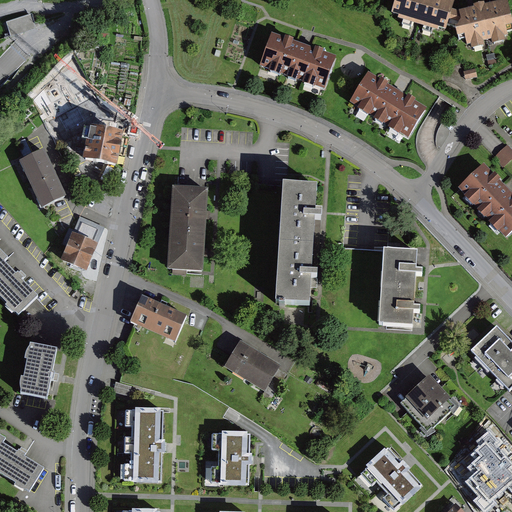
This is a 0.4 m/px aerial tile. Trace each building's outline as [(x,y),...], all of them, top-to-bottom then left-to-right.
[(425,0),(424,0),(396,0),(388,27),(441,43),(451,8),(425,0)] [(504,10),(451,22),(459,57),(511,45),(504,10)] [(32,15),(6,24),(11,38),(36,29),(32,15)] [(332,67),(268,45),(256,78),(320,100),(332,67)] [(423,120),(365,82),(345,113),(403,150),(423,120)] [(116,163),(124,128),(90,120),(82,155),(116,163)] [(511,147),(509,145),(496,158),(505,167),(511,159),(511,147)] [(65,201),(43,154),(19,165),(40,212),(65,201)] [(511,207),(483,174),(455,197),(502,250),(511,241),(511,207)] [(311,195),(278,194),(273,313),(307,314),(311,195)] [(204,199),(169,196),(162,280),(198,283),(204,199)] [(57,272),(82,282),(93,255),(67,246),(57,272)] [(416,254),(384,253),(381,328),(413,329),(416,254)] [(4,269),(0,264),(0,312),(14,326),(34,307),(1,273),(4,269)] [(141,307),(128,335),(171,355),(183,327),(141,307)] [(511,353),(494,335),(467,361),(506,402),(511,396),(511,353)] [(43,408),(54,359),(23,353),(13,401),(43,408)] [(235,353),(219,379),(261,403),(277,377),(235,353)] [(427,386),(396,414),(425,445),(455,417),(427,386)] [(156,495),(160,421),(130,420),(126,493),(156,495)] [(504,483),(511,475),(511,456),(488,431),(454,461),(464,472),(481,459),(504,483)] [(242,496),(246,444),(218,442),(214,494),(242,496)] [(0,452),(1,448),(0,446),(0,485),(25,502),(40,478),(0,452)] [(402,511),(420,497),(386,457),(356,483),(381,511),(402,511)]
